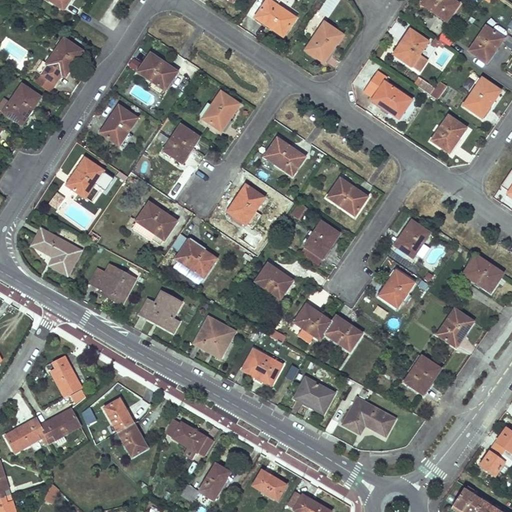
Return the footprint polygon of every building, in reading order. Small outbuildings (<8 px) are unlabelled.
[(68,0),(48,0),(63,9),(68,0)] [(267,0),(254,19),(282,38),(295,19),(267,0)] [(449,0),(424,0),(421,5),(446,22),(458,5),(449,0)] [(323,23),(305,51),(324,63),(342,35),(323,23)] [(484,27),(467,52),(485,64),(501,39),(504,34),(503,31),(496,26),(493,27),(490,31),(484,27)] [(409,31),(392,56),(410,68),(427,43),(409,31)] [(441,32),(438,40),(450,45),(453,37),(441,32)] [(82,50),(65,38),(47,64),(62,74),(65,76),(82,50)] [(150,55),(138,73),(151,82),(164,92),(177,74),(150,55)] [(62,74),(47,64),(44,69),(59,79),(62,74)] [(53,87),(59,79),(44,69),(38,77),(53,87)] [(371,101),(370,102),(397,120),(410,101),(383,83),(385,80),(376,74),(362,95),(371,101)] [(480,79),(463,106),(481,118),(499,92),(480,79)] [(422,80),(417,87),(430,96),(435,89),(422,80)] [(147,87),(161,97),(164,92),(151,82),(147,87)] [(436,100),(445,87),(439,82),(435,89),(430,96),(436,100)] [(41,96),(23,84),(10,103),(4,111),(22,124),(41,96)] [(205,105),(197,117),(221,133),(238,105),(220,93),(210,108),(205,105)] [(3,98),(0,102),(0,108),(4,111),(10,103),(3,98)] [(128,133),(137,120),(117,107),(99,134),(119,147),(119,146),(124,149),(128,142),(124,139),(128,133)] [(448,117),(431,142),(448,154),(465,129),(448,117)] [(180,127),(162,152),(181,165),(198,139),(180,127)] [(132,136),(128,133),(124,139),(128,142),(132,136)] [(276,139),(263,158),(291,177),(304,159),(276,139)] [(257,154),(252,162),(255,164),(260,156),(257,154)] [(95,185),(104,173),(85,160),(67,187),(85,199),(86,199),(92,203),(101,189),(95,185)] [(339,180),(327,198),(353,217),(367,198),(339,180)] [(242,224),(244,226),(253,213),(263,199),(244,186),(225,213),(231,217),(229,220),(240,227),(242,224)] [(111,190),(105,198),(109,201),(114,192),(111,190)] [(49,204),(56,210),(64,200),(56,194),(49,204)] [(304,208),(297,203),(289,215),(295,220),(304,208)] [(149,204),(136,223),(131,229),(143,237),(147,231),(154,235),(150,242),(159,248),(176,223),(149,204)] [(304,208),(295,220),(298,222),(306,210),(304,208)] [(253,213),(244,226),(250,230),(259,217),(253,213)] [(411,222),(394,247),(412,259),(429,234),(411,222)] [(306,244),(304,247),(322,259),(339,235),(321,223),(313,234),(306,244)] [(41,231),(32,247),(54,259),(49,267),(67,277),(77,258),(62,250),(66,245),(41,231)] [(310,232),(303,242),(306,244),(313,234),(310,232)] [(188,241),(174,260),(203,279),(215,260),(188,241)] [(66,245),(62,250),(77,258),(80,253),(66,245)] [(304,247),(300,253),(318,265),(322,259),(304,247)] [(475,257),(462,275),(488,293),(502,275),(475,257)] [(268,265),(255,283),(279,300),(291,281),(268,265)] [(96,271),(89,284),(105,293),(113,297),(111,300),(120,305),(132,284),(123,279),(125,276),(108,267),(104,275),(96,271)] [(394,272),(377,296),(395,309),(399,302),(405,294),(412,284),(394,272)] [(125,276),(123,279),(132,284),(134,280),(125,276)] [(147,301),(139,315),(147,320),(148,317),(159,323),(157,325),(172,333),(178,324),(171,320),(180,304),(161,294),(154,305),(147,301)] [(405,294),(399,302),(403,304),(409,297),(405,294)] [(305,306),(293,324),(318,341),(322,335),(330,323),(305,306)] [(453,310),(436,335),(454,348),(472,323),(453,310)] [(148,317),(147,320),(157,325),(159,323),(148,317)] [(330,323),(322,335),(349,352),(360,335),(335,317),(330,323)] [(207,318),(192,345),(209,354),(210,351),(221,357),(234,332),(207,318)] [(210,351),(209,354),(219,359),(221,357),(210,351)] [(252,351),(241,371),(269,386),(281,366),(252,351)] [(65,356),(52,362),(55,369),(51,371),(64,397),(80,388),(65,356)] [(420,358),(403,383),(421,396),(439,370),(420,358)] [(291,365),(286,376),(293,379),(298,369),(291,365)] [(304,379),(293,399),(321,415),(333,395),(304,379)] [(120,398),(105,407),(119,432),(134,423),(120,398)] [(352,407),(342,425),(358,435),(363,426),(383,437),(393,420),(359,402),(354,409),(352,407)] [(101,418),(94,404),(84,413),(88,424),(101,418)] [(82,426),(72,410),(42,427),(47,436),(51,443),(57,439),(66,435),(82,426)] [(174,438),(198,452),(199,451),(206,456),(215,442),(193,429),(197,422),(188,417),(184,424),(183,423),(174,438)] [(175,418),(165,434),(173,439),(174,438),(183,423),(175,418)] [(42,427),(37,419),(6,436),(16,452),(47,436),(42,427)] [(134,423),(119,432),(132,455),(147,447),(134,423)] [(505,449),(502,454),(511,460),(511,453),(511,451),(511,432),(506,428),(501,435),(502,437),(498,443),(505,449)] [(66,435),(57,439),(60,444),(69,440),(66,435)] [(485,459),(480,465),(495,476),(505,463),(509,466),(511,462),(511,460),(502,454),(499,458),(491,453),(486,460),(485,459)] [(1,462),(0,462),(0,498),(11,495),(1,462)] [(231,473),(216,464),(200,492),(214,501),(231,473)] [(286,485),(263,471),(253,486),(277,500),(286,485)] [(53,504),(60,487),(51,484),(44,500),(53,504)] [(200,492),(188,485),(181,495),(193,502),(200,492)] [(463,489),(453,507),(461,511),(462,511),(473,495),(471,494),(472,491),(467,488),(465,490),(463,489)] [(331,511),(303,494),(294,509),(298,511),(331,511)] [(473,495),(462,511),(475,511),(482,501),(480,500),(482,497),(476,494),(475,496),(473,495)] [(16,511),(11,495),(0,498),(0,511),(16,511)] [(482,501),(475,511),(488,511),(491,507),(490,506),(491,503),(485,500),(484,502),(482,501)]
